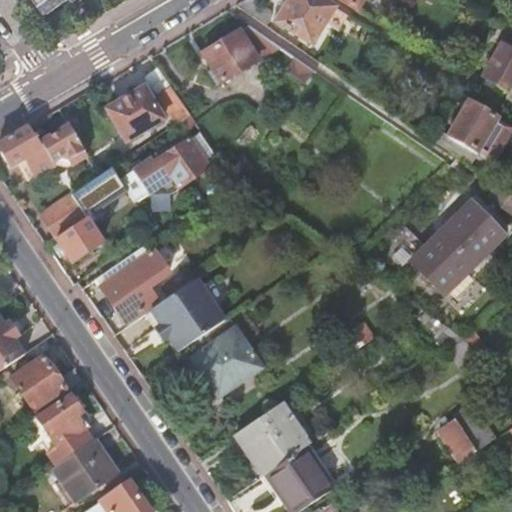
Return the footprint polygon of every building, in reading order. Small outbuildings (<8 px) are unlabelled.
[(34,0),(42,10),(57,0),(34,0)] [(254,0),(242,0),(234,5),(265,26),(268,21),(269,10),(254,0)] [(310,44),(321,27),(330,12),(333,8),(320,0),(288,0),(275,22),(310,44)] [(337,0),(353,10),(359,0),(337,0)] [(330,12),(321,27),(332,33),(339,23),(342,19),(330,12)] [(342,19),(339,23),(365,39),(370,31),(344,15),(342,19)] [(279,46),(247,25),(202,52),(221,82),(279,46)] [(511,81),(511,32),(497,25),(489,39),(498,45),(480,77),(506,92),(511,81)] [(305,65),(292,55),(283,68),(297,77),(305,65)] [(159,98),(176,123),(189,115),(157,68),(143,77),(158,99),(159,98)] [(145,87),(107,110),(126,140),(163,118),(145,87)] [(438,131),(432,140),(470,166),(477,153),(494,162),(511,128),(495,120),(496,119),(467,102),(448,136),(438,131)] [(66,125),(39,143),(45,153),(51,162),(56,159),(65,160),(68,166),(85,155),(66,125)] [(39,143),(28,127),(0,142),(0,151),(10,167),(24,159),(28,164),(35,176),(53,165),(51,162),(45,153),(39,143)] [(171,178),(178,188),(209,166),(188,138),(187,138),(184,134),(180,137),(183,141),(157,160),(151,163),(148,160),(131,172),(148,195),(171,178)] [(132,153),(146,144),(141,136),(127,146),(132,153)] [(511,194),(497,184),(488,198),(511,214),(511,194)] [(86,185),(72,194),(71,196),(86,219),(55,240),(72,263),(102,242),(90,225),(106,214),(86,185)] [(86,219),(71,196),(70,194),(39,216),(55,240),(86,219)] [(443,296),(444,295),(441,292),(456,277),(459,280),(487,253),(483,249),(498,234),(502,238),(504,236),(470,203),(409,263),(443,296)] [(487,253),(502,238),(498,234),(483,249),(487,253)] [(132,265),(100,288),(125,324),(158,302),(132,265)] [(441,292),(444,295),(459,280),(456,277),(441,292)] [(220,324),(192,283),(190,285),(177,294),(150,312),(160,326),(155,330),(163,342),(168,338),(178,353),(181,350),(203,335),(214,328),(220,324)] [(3,325),(0,321),(0,372),(24,356),(13,341),(3,325)] [(235,329),(194,357),(220,397),(261,369),(235,329)] [(488,353),(473,330),(464,339),(478,359),(488,353)] [(478,359),(464,339),(447,351),(461,371),(478,359)] [(64,390),(67,393),(83,382),(75,369),(58,381),(42,358),(11,379),(33,411),(64,390)] [(69,397),(36,419),(56,448),(84,430),(76,418),(81,414),(79,412),(82,407),(76,399),(71,399),(69,397)] [(306,440),(281,403),(235,435),(255,465),(260,461),(268,472),(304,448),(310,443),(308,439),(306,440)] [(453,415),(455,418),(478,451),(496,439),(471,403),(453,415)] [(438,430),(461,463),(478,451),(455,418),(449,422),(443,426),(438,430)] [(93,441),(55,467),(64,480),(60,482),(74,502),(116,474),(93,441)] [(263,476),(261,477),(276,499),(279,497),(289,511),(298,511),(332,489),(304,448),(268,472),(263,476)] [(148,511),(128,482),(85,511),(148,511)] [(336,511),(331,503),(319,511),(318,510),(314,511),(336,511)]
